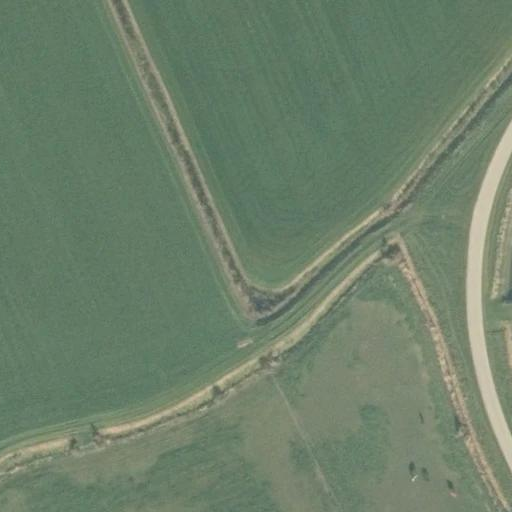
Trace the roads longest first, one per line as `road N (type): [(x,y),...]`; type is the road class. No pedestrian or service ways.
road 1 (track): [(488,187),(472,187),(362,253),(290,321),(150,406),(26,437),(0,452)]
road 2 (unclassified): [(511,458),(488,393),(473,285),(488,187),(511,130)]
